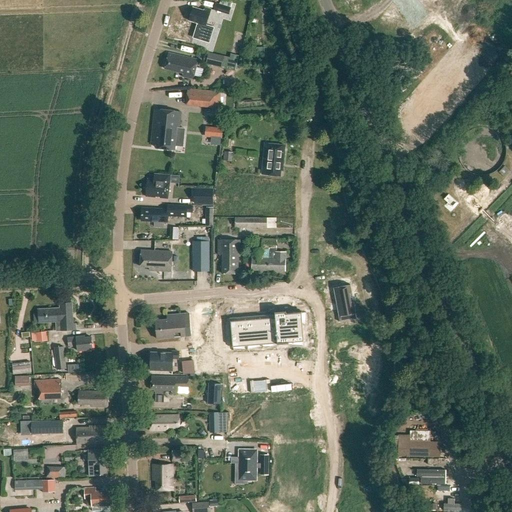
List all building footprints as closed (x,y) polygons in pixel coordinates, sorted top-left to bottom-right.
[(212,10),(228,14),(231,3),(219,0),(218,4),(214,3),(212,10)] [(210,10),(204,8),(203,11),(193,8),(188,21),(205,26),(210,10)] [(182,77),(192,80),(197,60),(168,53),(164,69),(182,74),(182,77)] [(221,69),(221,68),(234,71),(237,57),(230,55),(229,58),(207,53),(204,65),(221,69)] [(184,105),(224,109),(225,93),(186,89),(184,105)] [(275,98),(275,105),(287,104),(286,95),(278,95),(278,98),(275,98)] [(154,109),(151,142),(154,143),(154,148),(173,150),(174,143),(182,143),(183,134),(181,134),(182,129),(178,129),(180,112),(154,109)] [(222,139),(223,128),(206,126),(205,137),(222,139)] [(260,163),(259,175),(276,177),(277,171),(279,171),(282,147),(263,145),(261,163),(260,163)] [(161,198),(167,199),(169,181),(169,176),(154,174),(153,180),(147,179),(145,196),(155,198),(156,196),(161,196),(161,198)] [(195,189),(195,203),(213,204),(213,190),(195,189)] [(141,208),(141,221),(154,222),(154,227),(163,227),(163,222),(167,222),(167,216),(186,217),(186,212),(192,212),(192,206),(170,205),(170,210),(141,208)] [(270,225),(280,226),(280,216),(271,216),(270,225)] [(233,218),(233,228),(264,228),(265,218),(233,218)] [(238,262),(238,240),(216,240),(216,255),(220,255),(220,274),(235,274),(235,270),(236,270),(236,262),(238,262)] [(252,251),(251,271),(268,271),(268,259),(269,240),(262,240),(261,252),(252,251)] [(268,259),(268,271),(285,272),(285,252),(276,252),(276,240),(269,240),(268,259)] [(190,271),(207,271),(207,241),(190,241),(190,271)] [(149,268),(149,271),(171,272),(172,252),(141,251),(140,267),(149,268)] [(351,285),(334,288),(340,323),(358,319),(351,285)] [(61,321),(61,330),(76,329),(75,323),(73,324),(72,303),(60,304),(60,308),(38,310),(39,323),(61,321)] [(275,315),(230,319),(233,345),(304,338),(302,309),(286,311),(286,308),(285,309),(285,311),(279,312),(279,310),(276,310),(275,309),(275,310),(275,315)] [(167,319),(155,320),(157,339),(191,336),(189,313),(180,314),(167,315),(167,319)] [(36,333),(37,338),(40,337),(41,342),(48,341),(47,331),(36,333)] [(69,346),(77,345),(78,351),(93,349),(91,337),(85,338),(85,336),(76,337),(68,338),(69,346)] [(54,347),(57,370),(67,369),(64,346),(54,347)] [(151,352),(151,370),(172,371),(173,358),(178,358),(179,351),(172,351),(172,353),(151,352)] [(183,374),(190,373),(190,378),(195,378),(194,360),(182,361),(183,374)] [(13,366),(14,374),(32,372),(31,364),(13,366)] [(16,376),(16,387),(30,386),(30,376),(16,376)] [(151,376),(151,390),(155,390),(155,393),(163,393),(163,390),(169,390),(169,394),(178,394),(178,387),(188,387),(189,377),(178,377),(151,376)] [(35,380),(35,398),(62,397),(61,379),(35,380)] [(206,403),(219,403),(220,384),(207,383),(206,403)] [(78,391),(78,404),(90,404),(90,406),(107,406),(107,390),(91,390),(91,391),(78,391)] [(443,411),(441,405),(430,410),(432,415),(443,411)] [(220,412),(210,413),(211,433),(221,432),(220,412)] [(149,416),(150,430),(168,430),(167,427),(179,427),(179,416),(149,416)] [(63,421),(32,422),(32,434),(64,433),(63,421)] [(92,443),(93,444),(109,443),(108,426),(91,427),(90,428),(76,428),(77,443),(92,443)] [(410,434),(399,434),(399,457),(441,457),(441,441),(436,441),(436,430),(410,430),(410,434)] [(88,450),(89,476),(96,476),(95,475),(106,475),(105,449),(88,450)] [(239,463),(239,480),(256,480),(256,468),(260,468),(260,475),(268,475),(269,455),(260,455),(260,463),(256,463),(256,450),(240,450),(240,457),(239,463)] [(172,453),(172,461),(184,461),(184,453),(172,453)] [(173,464),(153,464),(153,481),(157,481),(157,490),(173,490),(173,480),(173,464)] [(65,467),(46,467),(46,477),(65,477),(65,467)] [(295,486),(291,469),(283,471),(286,488),(295,486)] [(42,481),(42,493),(55,493),(55,481),(42,481)] [(96,488),(85,488),(85,499),(87,499),(87,506),(92,505),(92,506),(93,506),(93,511),(102,511),(101,506),(112,505),(112,490),(96,491),(96,488)] [(450,498),(450,504),(444,504),(444,510),(464,510),(464,504),(456,504),(456,498),(450,498)] [(209,511),(209,502),(192,503),(193,511),(209,511)]
